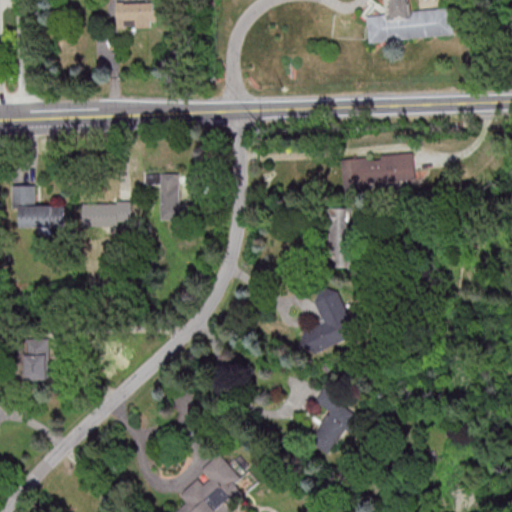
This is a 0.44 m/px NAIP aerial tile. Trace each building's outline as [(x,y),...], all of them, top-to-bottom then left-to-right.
[(413,0),(415,12),(455,8),(458,34),(371,44),(368,17),(390,15),(388,0),(413,0)] [(151,27),(151,20),(163,20),(163,7),(155,7),(155,1),(118,2),(118,27),(151,27)] [(341,159),(343,189),(365,187),(364,182),(415,179),(414,152),(380,154),(381,157),(341,159)] [(179,172),(146,173),(146,184),(160,183),(162,219),(180,218),(179,172)] [(65,205),(36,205),(37,185),(14,184),(13,207),(22,207),(21,227),(39,227),(39,232),(53,232),(53,226),(65,227),(65,205)] [(83,225),(133,224),(132,201),(83,203),(83,225)] [(331,266),(354,265),(352,207),(329,207),(331,266)] [(307,354),(356,335),(336,284),(313,293),(324,321),(298,331),(307,354)] [(27,380),(49,380),(47,338),(28,339),(28,350),(26,350),(27,380)] [(310,439),(332,454),(361,408),(325,384),(314,400),(329,410),(310,439)] [(173,511),(229,511),(234,508),(240,500),(246,496),(235,483),(240,476),(226,460),(218,454),(201,468),(210,478),(204,483),(198,479),(179,494),(186,502),(173,511)]
